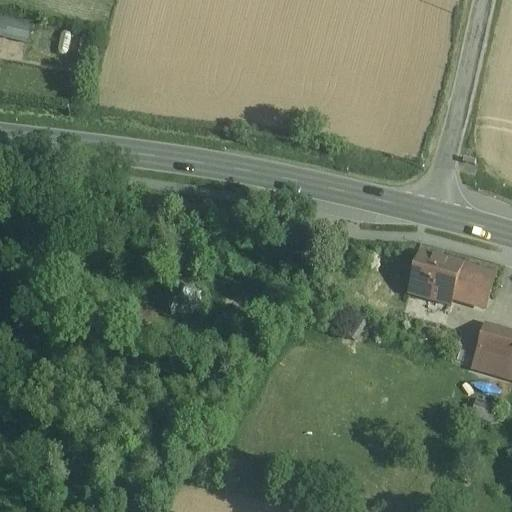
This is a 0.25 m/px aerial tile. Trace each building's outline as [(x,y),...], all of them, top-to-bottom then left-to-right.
[(0,40),(31,44),(33,23),(2,20),(0,40)] [(419,257),(407,300),(449,312),(452,303),(486,313),(496,279),(419,257)] [(168,305),(163,307),(168,319),(173,317),(178,319),(183,318),(189,320),(189,318),(191,314),(195,311),(194,307),(194,304),(196,301),(192,300),(189,298),(187,294),(183,295),(181,294),(177,292),(176,295),(173,298),(169,299),(168,305)] [(472,376),(511,387),(511,336),(485,329),(472,376)] [(236,477),(268,484),(273,464),(241,457),(236,477)]
